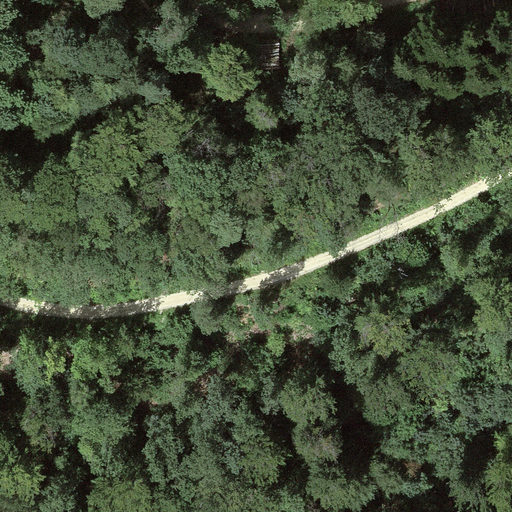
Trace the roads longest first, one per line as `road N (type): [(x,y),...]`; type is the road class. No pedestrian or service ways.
road 1 (track): [(511,172),(339,251),(223,289),(122,308),(42,313),(0,303)]
road 2 (track): [(195,0),(238,19),(273,20),(369,0)]
